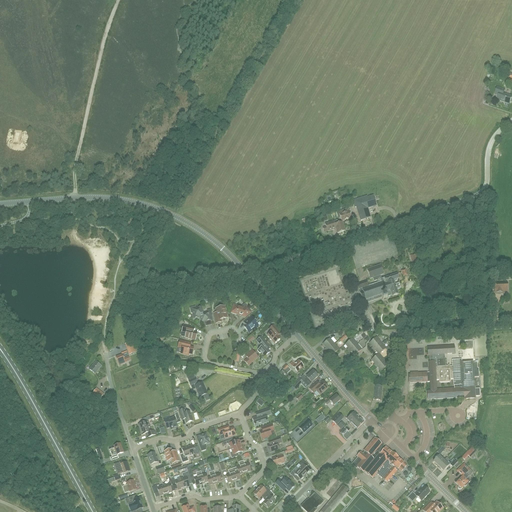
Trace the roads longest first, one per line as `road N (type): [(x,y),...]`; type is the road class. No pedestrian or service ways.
road 1 (unclassified): [(343,241),(477,196),(486,186),(492,140),(511,120)]
road 2 (track): [(117,0),(81,133),(75,198)]
road 3 (primary): [(92,511),(0,348)]
road 4 (unclassified): [(281,511),(372,420)]
